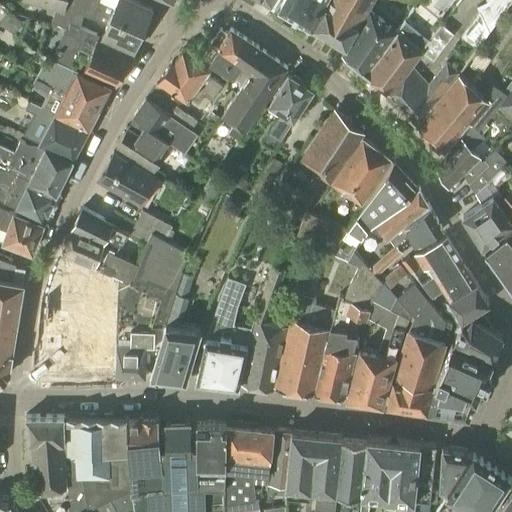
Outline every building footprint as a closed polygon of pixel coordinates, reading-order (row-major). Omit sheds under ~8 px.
[(69,21),(75,0),(26,0),(56,8),(51,21),(65,27),(74,33),(78,25),(69,21)] [(83,15),(86,0),(75,0),(69,21),(78,25),(80,26),(83,15)] [(96,8),(143,29),(152,7),(136,0),(86,0),(83,15),(93,18),(96,8)] [(274,0),(273,1),(312,25),(327,0),(274,0)] [(344,44),(368,8),(372,0),(327,0),(312,25),(344,44)] [(478,12),(460,37),(477,49),(511,0),(485,0),(486,2),(476,7),(478,12)] [(133,51),(143,29),(96,8),(93,18),(94,18),(106,24),(101,36),(133,51)] [(377,59),(396,31),(368,8),(344,44),(346,45),(342,54),(346,58),(345,59),(367,76),(378,61),(377,59)] [(429,39),(404,19),(396,31),(377,59),(378,61),(367,76),(386,90),(385,90),(388,92),(420,51),(429,39)] [(420,51),(421,51),(432,60),(453,32),(442,23),(421,51),(420,51)] [(101,35),(80,26),(78,25),(74,33),(65,27),(51,58),(72,66),(79,49),(92,55),(85,68),(117,83),(129,56),(97,42),(101,35)] [(224,71),(246,38),(230,27),(227,32),(221,27),(201,56),(209,62),(224,71)] [(235,80),(257,46),(246,38),(224,71),(234,77),(233,78),(235,80)] [(257,46),(235,80),(242,84),(222,114),(234,122),(228,131),(239,139),(246,130),(287,67),(257,46)] [(209,67),(183,48),(174,60),(173,59),(159,79),(174,91),(171,94),(182,102),(185,98),(188,101),(190,98),(198,104),(204,94),(211,99),(221,85),(205,73),(209,67)] [(420,51),(421,51),(420,51),(388,92),(393,95),(416,125),(431,107),(439,96),(458,73),(445,62),(427,84),(411,65),(421,51),(420,51)] [(478,68),(487,76),(501,60),(492,52),(478,68)] [(39,78),(98,108),(110,85),(103,82),(77,70),(71,82),(43,66),(39,76),(36,74),(35,75),(39,78)] [(280,139),(293,118),(312,89),(288,73),(269,103),(285,113),(282,119),(278,116),(268,131),(280,139)] [(431,107),(416,125),(419,128),(443,151),(465,127),(469,121),(479,130),(495,109),(507,93),(493,83),(483,97),(458,73),(439,96),(431,107)] [(88,127),(98,108),(39,78),(35,75),(30,84),(45,95),(41,103),(88,127)] [(511,118),(511,85),(499,106),(511,118)] [(133,116),(134,117),(171,143),(183,150),(194,133),(190,130),(191,129),(197,119),(175,105),(169,114),(145,98),(133,116)] [(88,127),(41,103),(41,104),(31,99),(26,107),(52,120),(40,142),(72,157),(88,127)] [(329,181),(329,180),(360,135),(363,130),(334,107),(301,158),(329,181)] [(215,123),(220,116),(212,110),(207,117),(215,123)] [(154,169),(171,143),(134,117),(116,144),(154,169)] [(472,126),(461,138),(441,158),(435,165),(448,186),(462,173),(479,156),(472,148),(484,136),(472,126)] [(360,135),(329,180),(360,202),(390,158),(390,157),(360,135)] [(72,157),(40,142),(39,143),(38,144),(29,143),(20,138),(15,150),(14,151),(64,175),(72,157)] [(14,151),(15,150),(0,142),(0,199),(16,207),(15,209),(43,220),(55,193),(64,175),(14,151)] [(495,148),(484,159),(489,164),(500,154),(495,148)] [(141,205),(158,175),(113,150),(97,180),(141,205)] [(511,218),(511,215),(510,213),(507,215),(493,195),(485,182),(507,162),(500,154),(489,164),(468,183),(480,203),(462,215),(482,248),(511,218)] [(260,192),(281,160),(273,155),(252,186),(260,192)] [(391,207),(419,184),(393,159),(356,214),(348,227),(343,224),(328,252),(344,259),(347,251),(351,254),(353,249),(359,239),(361,237),(367,227),(370,225),(391,207)] [(209,205),(224,179),(212,173),(197,198),(209,205)] [(402,223),(430,204),(419,184),(391,207),(370,225),(379,235),(385,233),(395,245),(409,233),(402,223)] [(402,223),(409,233),(415,243),(442,227),(430,204),(402,223)] [(80,232),(103,243),(112,223),(82,206),(70,228),(80,232)] [(31,251),(41,223),(0,208),(0,227),(8,231),(4,241),(14,245),(13,249),(26,253),(27,249),(31,251)] [(135,221),(166,238),(173,225),(142,208),(135,221)] [(310,239),(319,216),(306,210),(296,233),(310,239)] [(328,252),(343,224),(319,214),(319,216),(310,239),(308,242),(328,252)] [(511,289),(511,218),(482,248),(484,250),(511,289)] [(166,239),(166,238),(135,221),(129,231),(146,241),(136,262),(128,282),(125,281),(125,287),(120,293),(119,330),(116,330),(115,373),(145,375),(146,339),(152,323),(161,323),(173,292),(175,293),(189,251),(166,239)] [(95,266),(103,243),(80,232),(70,228),(62,252),(95,266)] [(434,275),(460,258),(445,234),(413,254),(423,270),(428,267),(434,275)] [(273,385),(291,316),(290,316),(288,324),(267,319),(293,246),(282,242),(274,262),(272,262),(254,316),(251,326),(247,343),(238,383),(271,388),(272,385),(273,385)] [(380,258),(370,267),(377,275),(387,266),(403,252),(396,244),(380,258)] [(128,282),(136,262),(108,249),(99,269),(125,281),(128,282)] [(384,277),(381,279),(353,249),(351,254),(347,251),(344,259),(358,266),(346,290),(368,307),(365,318),(366,319),(367,316),(385,326),(379,350),(359,346),(347,395),(346,395),(346,397),(382,403),(383,400),(395,354),(408,319),(405,318),(408,305),(396,296),(396,295),(390,287),(392,286),(384,277)] [(411,273),(419,266),(409,254),(401,260),(411,273)] [(42,347),(40,376),(115,373),(116,330),(119,298),(104,291),(109,276),(59,255),(48,290),(47,292),(42,347)] [(0,380),(9,374),(12,351),(24,282),(13,280),(16,263),(0,257),(0,380)] [(448,298),(475,281),(460,258),(434,275),(448,298)] [(384,277),(392,286),(407,273),(400,263),(384,277)] [(446,323),(448,321),(445,320),(413,281),(396,295),(396,296),(408,305),(444,324),(445,322),(446,323)] [(475,281),(448,298),(462,319),(488,302),(475,281)] [(361,317),(365,318),(368,307),(346,290),(344,293),(339,292),(335,308),(334,308),(327,325),(313,391),(344,396),(355,350),(353,349),(361,317)] [(511,291),(511,290),(503,297),(511,306),(511,291)] [(327,325),(334,308),(314,302),(316,296),(298,291),(292,316),(291,316),(273,385),(313,391),(327,325)] [(188,297),(175,293),(173,292),(161,323),(165,324),(150,374),(161,375),(162,375),(183,377),(183,378),(186,378),(201,327),(179,324),(188,297)] [(247,343),(251,326),(233,323),(230,334),(222,333),(231,303),(217,299),(206,335),(197,376),(196,376),(195,379),(238,384),(238,383),(247,343)] [(446,326),(444,324),(408,305),(405,318),(408,319),(412,320),(410,327),(407,326),(386,403),(427,410),(427,409),(428,409),(446,326)] [(448,343),(491,360),(502,334),(471,315),(465,324),(461,324),(452,343),(449,342),(448,343)] [(448,343),(449,342),(446,340),(451,323),(448,321),(446,323),(445,322),(444,324),(446,326),(428,409),(433,410),(460,414),(468,415),(491,360),(448,343)] [(51,511),(80,511),(88,508),(81,475),(74,475),(74,453),(68,453),(66,414),(25,414),(29,439),(36,489),(44,501),(51,511)] [(132,491),(128,416),(74,414),(66,414),(68,453),(74,453),(74,475),(81,475),(88,508),(112,496),(112,493),(132,491)] [(199,511),(197,501),(196,475),(199,475),(197,448),(196,421),(160,420),(159,415),(150,415),(141,415),(141,416),(134,416),(128,416),(132,491),(134,507),(134,511),(199,511)] [(226,441),(227,422),(196,421),(197,448),(199,475),(196,475),(197,501),(199,511),(223,511),(223,508),(226,441)] [(284,495),(289,430),(273,427),(227,422),(226,441),(223,508),(223,511),(259,511),(258,497),(255,497),(254,492),(260,492),(262,478),(268,478),(267,483),(266,493),(284,495)] [(336,491),(341,434),(291,429),(291,430),(289,430),(284,495),(315,497),(313,511),(334,511),(336,491)] [(361,493),(366,437),(341,434),(336,491),(361,493)] [(366,437),(361,493),(359,511),(368,511),(370,494),(387,496),(386,508),(395,508),(396,497),(413,499),(413,498),(429,499),(429,500),(436,500),(437,489),(431,488),(435,444),(419,443),(419,442),(366,437)] [(447,490),(473,452),(466,449),(441,445),(439,486),(447,490)] [(473,452),(447,490),(448,491),(433,511),(488,511),(511,477),(473,452)] [(511,511),(511,490),(495,511),(511,511)] [(123,511),(134,507),(132,491),(112,493),(112,496),(88,508),(80,511),(123,511)] [(18,511),(13,497),(13,496),(0,495),(0,511),(18,511)]
